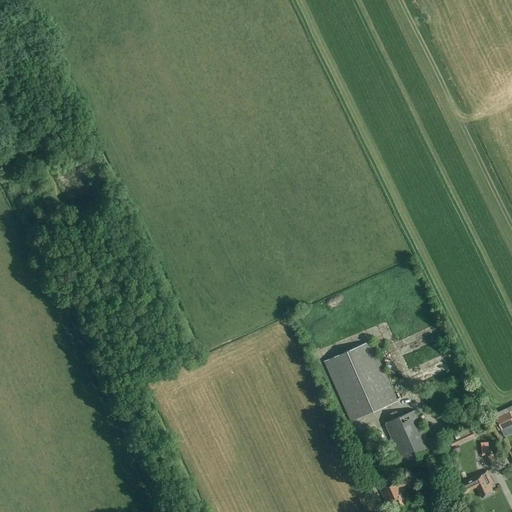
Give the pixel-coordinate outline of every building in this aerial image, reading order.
[(442,336),(404,353),(408,362),(446,345),(442,336)] [(325,361),(352,422),(397,402),(370,341),(325,361)] [(505,428),(511,425),(511,418),(510,413),(511,411),(511,405),(494,414),(504,436),(508,434),(505,428)] [(415,410),(385,423),(405,467),(435,454),(415,410)] [(473,432),(470,434),(468,430),(459,434),(461,438),(451,443),(453,447),(475,437),(473,432)] [(491,452),(484,455),(490,467),(496,464),(491,452)] [(397,511),(409,506),(406,498),(407,498),(404,490),(427,480),(422,468),(399,479),(398,478),(380,486),(389,506),(394,504),(397,511)] [(482,498),(493,493),(490,485),(493,483),(487,470),(458,483),(463,494),(477,487),(482,498)]
